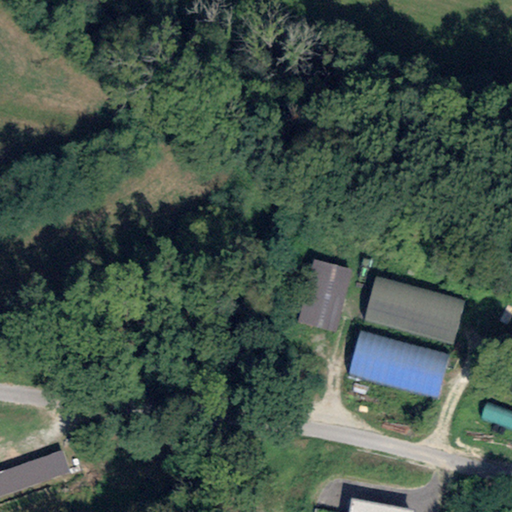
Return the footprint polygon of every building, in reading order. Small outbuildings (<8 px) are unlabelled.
[(352,272),(313,263),(298,329),(337,338),(352,272)] [(465,306),(377,282),(365,322),(453,347),(465,306)] [(449,361),(361,336),(350,377),(438,402),(449,361)] [(62,451),(0,475),(0,511),(18,511),(77,490),(62,451)] [(412,511),(413,511),(351,500),(348,511),(412,511)]
